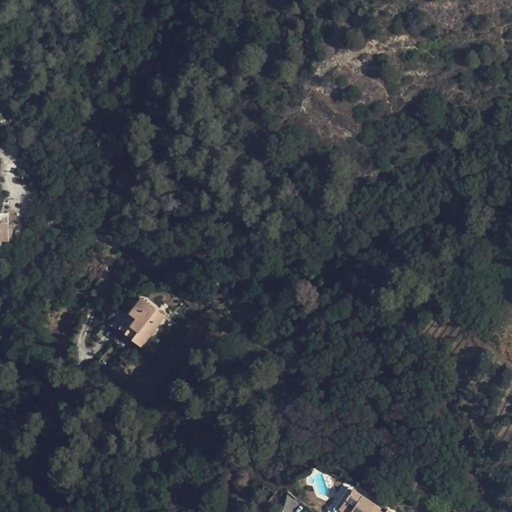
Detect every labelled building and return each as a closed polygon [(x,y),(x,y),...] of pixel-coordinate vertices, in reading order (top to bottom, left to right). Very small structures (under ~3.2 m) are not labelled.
[(9,213),(0,212),(0,244),(2,245),(2,241),(9,241),(9,213)] [(165,316),(142,298),(130,313),(137,318),(125,333),(142,346),(165,316)] [(137,318),(130,313),(118,329),(125,333),(137,318)] [(382,511),(380,510),(381,508),(353,489),(347,499),(356,505),(351,511),(382,511)] [(356,505),(347,499),(340,509),(344,511),(350,511),(351,511),(356,505)]
